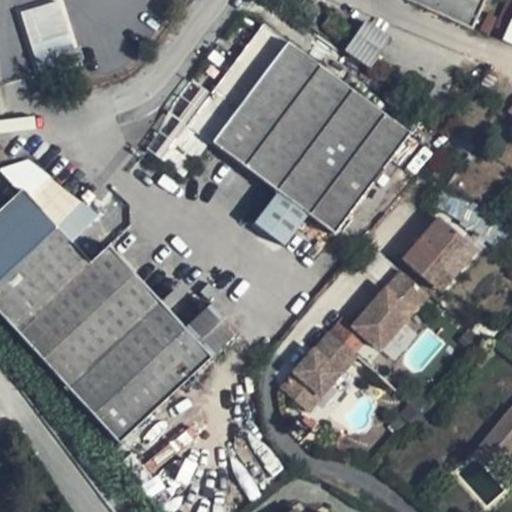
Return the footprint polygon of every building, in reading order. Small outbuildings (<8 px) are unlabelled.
[(511,0),(405,0),(472,31),(486,0),(511,0)] [(77,61),(58,3),(21,15),(41,74),(77,61)] [(355,34),(330,17),(321,28),(346,46),(344,49),(369,67),(388,40),(364,22),(355,34)] [(408,136),(262,28),(213,93),(237,111),(211,145),(276,193),(250,228),(281,251),(306,215),(333,236),(408,136)] [(89,257),(25,189),(0,212),(0,313),(118,438),(234,328),(210,302),(188,323),(108,239),(89,257)] [(434,285),(472,241),(444,218),(407,261),(434,285)] [(434,285),(438,289),(476,245),(472,241),(434,285)] [(476,245),(438,289),(442,292),(480,248),(476,245)] [(381,352),(428,295),(402,272),(354,329),(381,352)] [(329,336),(304,366),(334,386),(357,359),(329,336)] [(334,386),(304,366),(283,392),(310,415),(334,386)] [(511,411),(486,445),(508,462),(511,456),(511,411)] [(508,462),(486,445),(478,454),(500,471),(508,462)]
